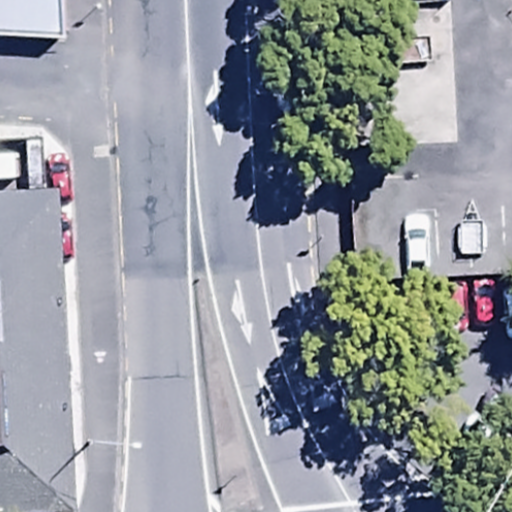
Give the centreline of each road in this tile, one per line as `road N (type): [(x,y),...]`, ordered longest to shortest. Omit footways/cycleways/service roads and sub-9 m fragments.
road 1 (tertiary): [(196,202),(329,511)]
road 2 (tertiary): [(197,511),(190,284),(196,202)]
road 3 (tertiary): [(183,0),(196,202)]
